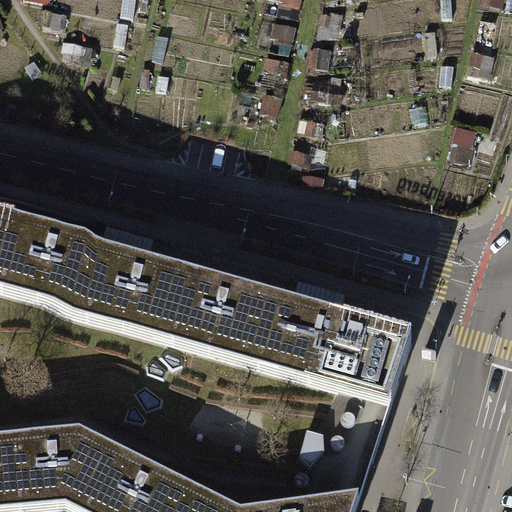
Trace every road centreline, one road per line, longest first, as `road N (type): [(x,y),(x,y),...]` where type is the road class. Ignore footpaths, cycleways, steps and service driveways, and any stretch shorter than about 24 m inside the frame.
road 1 (unclassified): [(0,158),(511,285)]
road 2 (track): [(11,0),(117,137),(163,161)]
road 3 (secondary): [(456,511),(511,299)]
